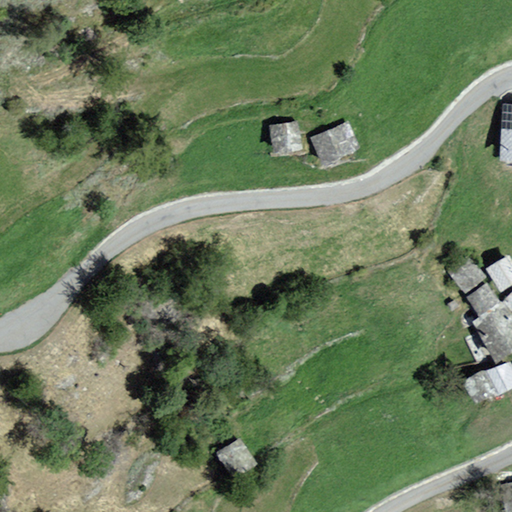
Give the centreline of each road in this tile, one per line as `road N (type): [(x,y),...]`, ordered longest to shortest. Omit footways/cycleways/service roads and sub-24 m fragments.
road 1 (unclassified): [(511,78),(491,84),(417,162),(369,186),(134,231),(97,270),(0,333)]
road 2 (unclassified): [(381,511),(511,452)]
